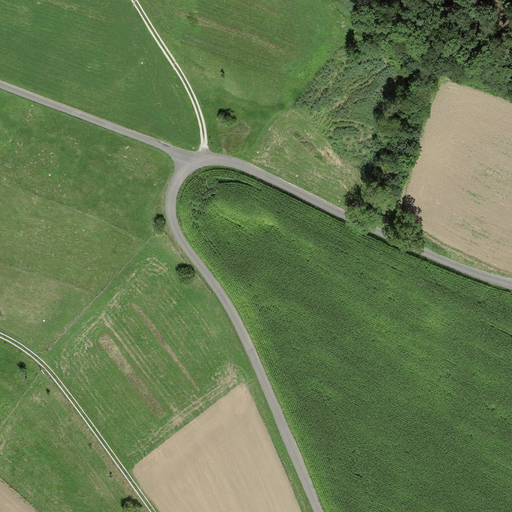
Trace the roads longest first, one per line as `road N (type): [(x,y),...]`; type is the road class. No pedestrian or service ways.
road 1 (residential): [(191,164),(174,184),(179,237),(226,301),(320,511)]
road 2 (residential): [(511,284),(233,163),(191,164)]
road 3 (track): [(152,511),(48,370),(0,337)]
road 4 (unclassified): [(0,86),(191,164)]
road 5 (track): [(133,0),(184,79),(204,128),(204,158)]
